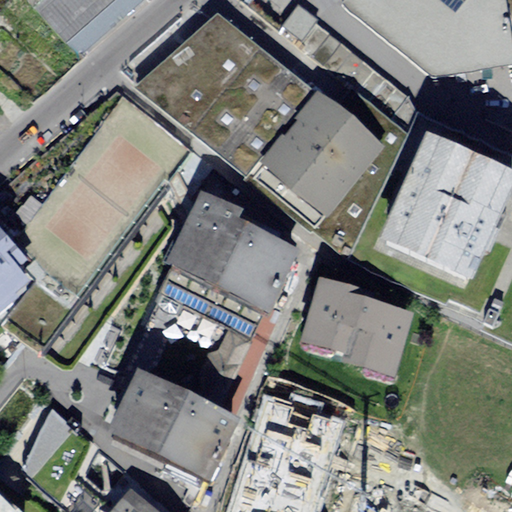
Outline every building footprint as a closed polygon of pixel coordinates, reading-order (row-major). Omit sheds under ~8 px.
[(35,0),(68,39),(113,0),(35,0)] [(433,69),(511,59),(511,31),(506,0),(340,0),(433,69)] [(300,6),(285,26),(308,42),(322,22),(300,6)] [(259,160),(315,90),(217,12),(134,86),(245,176),(259,160)] [(81,277),(187,134),(120,87),(19,215),(44,249),(81,277)] [(315,90),(259,160),(328,218),(385,147),(315,90)] [(511,185),(511,168),(428,132),(378,245),(468,285),(511,185)] [(301,250),(197,199),(160,275),(232,311),(252,320),(264,326),(301,250)] [(0,302),(27,279),(4,253),(14,245),(0,229),(0,302)] [(413,312),(321,285),(302,349),(394,376),(413,312)] [(227,402),(252,320),(232,311),(218,351),(211,351),(197,387),(227,402)] [(144,361),(113,423),(212,472),(243,410),(227,402),(197,387),(144,361)] [(29,460),(50,414),(32,406),(12,453),(29,460)] [(22,462),(38,475),(76,426),(59,414),(22,462)] [(179,511),(134,468),(92,511),(179,511)] [(0,511),(22,511),(27,507),(0,481),(0,511)]
